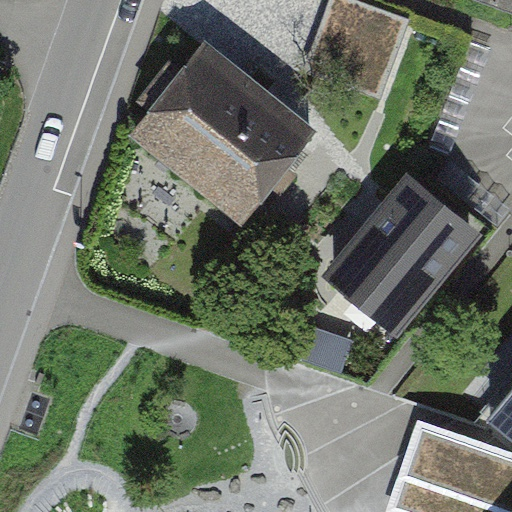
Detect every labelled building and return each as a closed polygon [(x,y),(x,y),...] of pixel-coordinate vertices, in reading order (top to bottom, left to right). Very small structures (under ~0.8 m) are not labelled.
[(511,0),(480,0),(511,10),(511,0)] [(320,118),(206,26),(130,121),(244,212),(320,118)] [(325,279),(395,337),(480,237),(410,179),(325,279)] [(511,511),(511,363),(476,409),(488,418),(509,434),(511,436),(511,511)] [(511,449),(419,417),(415,428),(401,471),(511,509),(511,449)] [(511,511),(511,509),(401,471),(389,509),(399,511),(511,511)]
